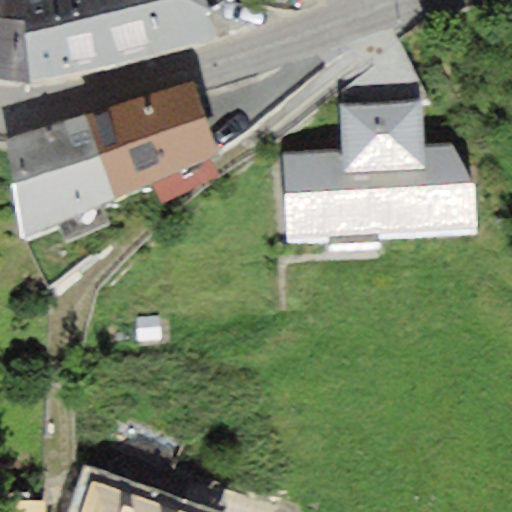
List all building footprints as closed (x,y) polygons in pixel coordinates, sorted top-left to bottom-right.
[(0,0),(0,76),(27,80),(22,0),(0,0)] [(22,0),(27,80),(212,33),(202,0),(22,0)] [(119,100),(81,112),(113,195),(150,179),(158,199),(217,173),(210,153),(214,152),(188,77),(119,100)] [(368,101),(342,102),(345,144),(283,147),(286,240),(474,231),(470,139),(424,141),(422,98),(368,101)] [(113,195),(81,112),(54,121),(6,138),(18,234),(113,195)] [(198,511),(89,480),(81,507),(79,511),(198,511)] [(40,511),(40,502),(0,502),(0,511),(40,511)]
